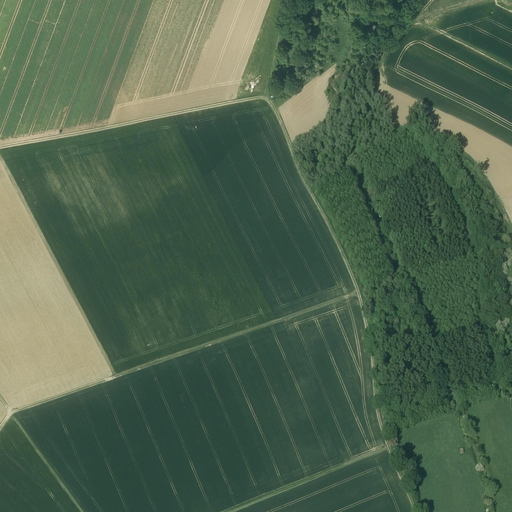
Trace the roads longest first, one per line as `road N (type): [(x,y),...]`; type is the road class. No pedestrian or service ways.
road 1 (track): [(284,0),(265,97),(350,269),(372,353),(376,409),(415,511)]
road 2 (track): [(358,293),(11,413)]
road 3 (track): [(265,97),(0,148)]
road 4 (track): [(511,244),(482,175),(465,158),(422,117),(399,132)]
road 5 (track): [(230,511),(388,448)]
road 6 (track): [(81,511),(11,413)]
